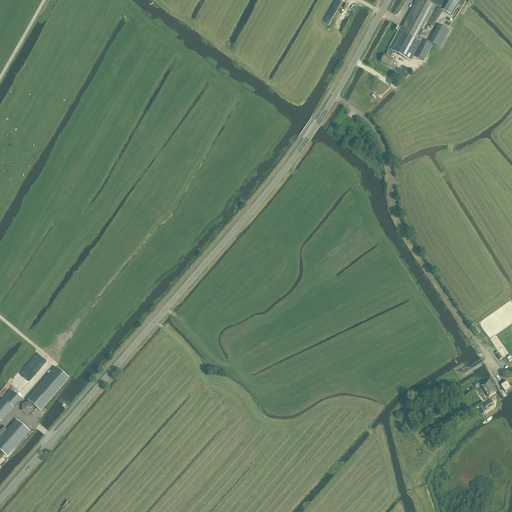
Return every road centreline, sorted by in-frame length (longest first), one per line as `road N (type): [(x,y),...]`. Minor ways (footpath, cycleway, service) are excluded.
road 1 (tertiary): [(0,499),(254,208),(335,97)]
road 2 (unclassified): [(473,337),(400,230),(380,136),(335,97)]
road 3 (track): [(18,411),(51,361),(0,317)]
